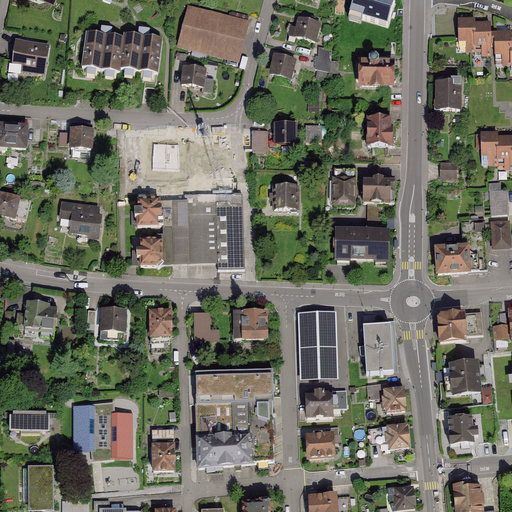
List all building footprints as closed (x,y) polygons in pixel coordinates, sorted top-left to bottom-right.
[(352,0),(351,21),(392,24),(393,0),(352,0)] [(248,24),(193,11),(183,49),(239,63),(248,24)] [(316,26),(296,21),(291,40),(311,45),(316,26)] [(492,56),(491,51),(491,36),(491,26),(489,26),(474,27),(474,22),(472,22),(458,23),(459,46),(466,45),(467,53),(475,53),(475,57),(492,56)] [(502,66),(511,65),(511,64),(511,41),(511,35),(491,36),(491,51),(495,50),(496,61),(502,61),(502,66)] [(100,38),(83,36),(78,71),(95,73),(100,38)] [(118,37),(118,41),(113,72),(134,75),(138,39),(118,37)] [(118,41),(100,38),(95,73),(113,76),(113,72),(118,41)] [(156,42),(138,39),(134,75),(152,77),(156,42)] [(50,48),(18,42),(13,70),(45,76),(50,48)] [(318,48),(317,80),(332,80),(333,49),(318,48)] [(294,64),(276,59),(271,78),(289,83),(294,64)] [(391,67),(354,67),(354,93),(392,93),(391,67)] [(205,73),(182,69),(179,88),(202,92),(205,73)] [(461,86),(436,85),(435,116),(461,116),(461,86)] [(389,124),(359,125),(359,152),(390,151),(389,124)] [(323,139),(322,125),(307,126),(308,140),(323,139)] [(295,128),(277,128),(277,143),(294,144),(295,128)] [(27,133),(0,130),(0,149),(25,152),(27,133)] [(91,134),(64,133),(62,154),(90,156),(91,134)] [(169,135),(118,137),(120,196),(171,194),(169,135)] [(251,135),(185,137),(187,264),(219,263),(219,273),(245,272),(243,197),(234,197),(234,179),(244,179),(244,151),(251,151),(251,135)] [(266,135),(251,135),(251,151),(251,152),(266,151),(266,135)] [(498,141),(498,137),(477,137),(478,151),(482,151),(482,168),(499,167),(498,141)] [(511,140),(498,141),(499,167),(505,167),(505,170),(511,170),(511,140)] [(459,166),(442,166),(442,181),(459,181),(459,166)] [(352,183),(332,183),(332,209),(351,209),(352,183)] [(391,184),(359,184),(359,208),(391,207),(391,184)] [(502,187),(490,187),(492,219),(508,218),(507,192),(503,193),(502,187)] [(298,190),(273,190),(273,215),(299,215),(298,190)] [(23,204),(0,198),(0,223),(17,228),(23,204)] [(99,211),(63,207),(61,222),(73,223),(71,237),(89,239),(89,243),(99,244),(102,220),(98,219),(99,211)] [(157,207),(133,207),(133,217),(133,230),(157,230),(157,207)] [(508,228),(493,229),(494,251),(509,251),(508,228)] [(381,236),(332,235),(333,267),(382,266),(381,236)] [(161,243),(141,243),(141,253),(138,253),(138,269),(162,268),(161,243)] [(465,255),(434,256),(435,282),(466,281),(465,255)] [(56,312),(24,307),(19,334),(51,339),(56,312)] [(123,314),(96,313),(95,335),(122,336),(123,314)] [(171,315),(146,316),(147,346),(172,345),(171,315)] [(511,315),(506,316),(507,329),(497,330),(498,346),(511,345),(511,315)] [(482,317),(436,321),(439,351),(464,349),(463,340),(484,339),(482,317)] [(215,318),(193,319),(194,346),(216,345),(215,318)] [(263,319),(235,319),(235,345),(264,345),(263,319)] [(303,320),(302,333),(309,334),(324,334),(339,335),(339,322),(327,321),(303,320)] [(385,333),(359,334),(362,378),(388,377),(388,367),(385,333)] [(324,334),(309,334),(311,382),(325,382),(324,334)] [(474,369),(447,371),(449,401),(476,399),(475,378),(474,369)] [(337,373),(338,387),(350,386),(349,373),(337,373)] [(274,379),(193,380),(194,478),(275,466),(274,379)] [(389,387),(370,388),(372,405),(380,404),(381,419),(405,417),(403,393),(389,394),(389,387)] [(331,397),(305,399),(307,424),(333,422),(331,397)] [(124,408),(81,411),(83,444),(126,441),(124,408)] [(46,417),(6,416),(6,435),(46,436),(46,417)] [(477,422),(448,424),(450,450),(479,448),(477,422)] [(407,430),(381,432),(384,456),(409,454),(407,430)] [(174,432),(148,432),(148,477),(174,477),(174,432)] [(333,439),(308,440),(309,463),(334,462),(333,439)] [(50,511),(51,471),(25,470),(24,511),(50,511)] [(482,511),(481,492),(455,494),(456,511),(482,511)] [(413,511),(412,493),(384,495),(385,511),(413,511)] [(350,511),(349,497),(310,501),(310,511),(350,511)] [(99,511),(100,507),(112,507),(112,501),(96,501),(96,511),(99,511)]
